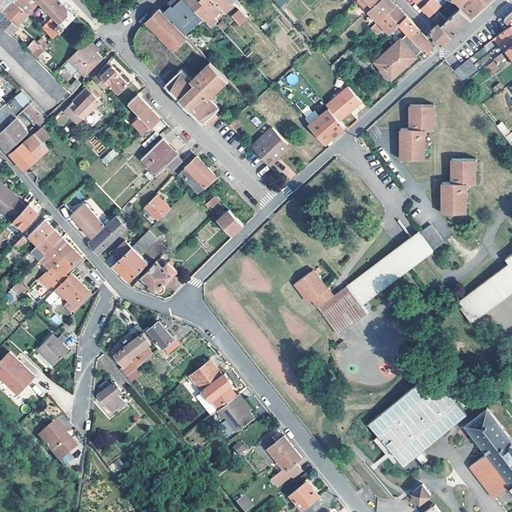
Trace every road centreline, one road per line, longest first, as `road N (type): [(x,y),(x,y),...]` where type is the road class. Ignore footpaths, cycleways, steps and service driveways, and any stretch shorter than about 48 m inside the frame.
road 1 (residential): [(193,302),(359,511)]
road 2 (residential): [(441,51),(272,204)]
road 3 (residential): [(272,204),(161,97),(123,41)]
road 4 (residential): [(0,151),(116,284)]
road 5 (residential): [(116,284),(91,334),(78,437)]
road 6 (residential): [(272,204),(196,281),(193,302)]
